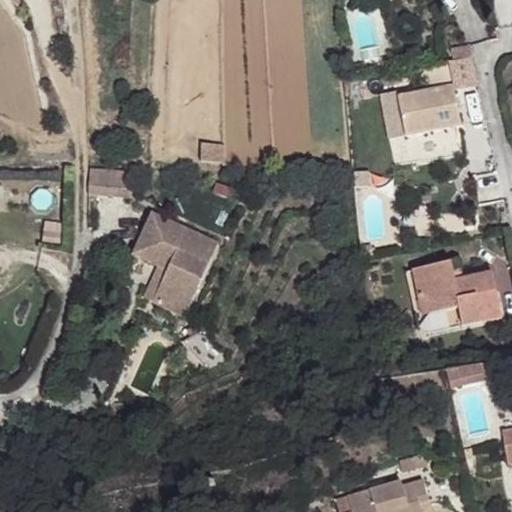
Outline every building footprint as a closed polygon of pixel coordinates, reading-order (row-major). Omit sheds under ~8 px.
[(453,88),(397,100),(405,141),(442,132),(460,128),(453,88)] [(133,167),(93,164),(92,181),(132,184),(133,167)] [(216,236),(150,203),(129,247),(155,260),(163,263),(149,293),(180,309),(216,236)] [(465,257),(455,258),(459,279),(469,277),(465,257)] [(455,258),(418,266),(423,297),(432,295),(437,313),(465,307),(469,323),(506,317),(497,272),(469,277),(459,279),(455,258)] [(163,263),(155,260),(141,289),(149,293),(163,263)] [(494,379),(492,362),(450,368),(454,387),(494,379)] [(403,484),(350,495),(353,511),(429,511),(423,486),(404,491),(403,484)]
